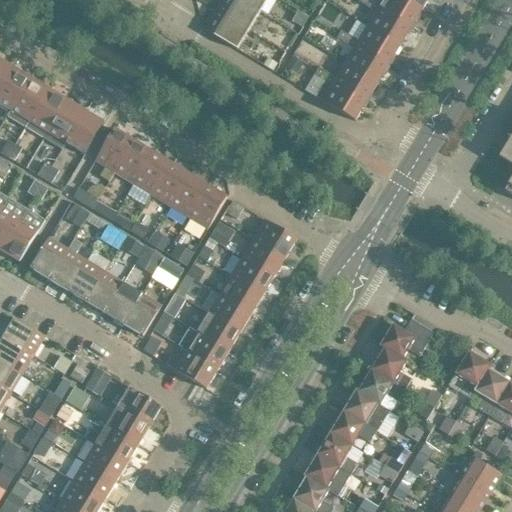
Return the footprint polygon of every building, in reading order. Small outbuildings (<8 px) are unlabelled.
[(261,12),(241,0),(223,0),(217,10),(250,30),(261,12)] [(268,0),(241,0),(261,12),(268,0)] [(368,26),(401,46),(412,28),(379,8),(381,4),(375,0),(372,0),(368,7),(377,12),(368,26)] [(379,8),(412,28),(423,9),(408,0),(383,0),(381,4),(379,8)] [(408,0),(423,9),(428,0),(408,0)] [(205,30),(238,50),(250,30),(217,10),(205,30)] [(310,16),(299,10),(293,21),(303,27),(310,16)] [(357,45),(390,65),(401,46),(368,26),(359,41),(357,45)] [(342,30),(337,38),(346,43),(351,35),(342,30)] [(346,63),(378,83),(390,65),(357,45),(359,41),(351,35),(346,43),(354,49),(346,63)] [(294,56),(287,67),(297,73),(304,63),(294,56)] [(268,57),(264,64),(275,70),(279,63),(268,57)] [(0,87),(11,70),(0,63),(0,87)] [(334,82),(367,101),(378,83),(346,63),(337,78),(334,82)] [(320,67),(315,75),(323,80),(328,73),(320,67)] [(0,102),(12,110),(29,81),(11,70),(0,87),(0,102)] [(314,96),(356,121),(367,101),(334,82),(337,78),(328,73),(323,80),(314,96)] [(12,110),(8,116),(26,127),(48,92),(29,81),(12,110)] [(45,138),(66,103),(48,92),(26,127),(45,138)] [(63,150),(67,143),(85,115),(66,103),(45,138),(63,150)] [(93,143),(103,126),(85,115),(67,143),(86,155),(93,143)] [(115,129),(96,161),(106,167),(101,176),(110,181),(116,173),(135,141),(115,129)] [(9,141),(1,153),(8,157),(16,145),(9,141)] [(116,173),(134,184),(153,152),(135,141),(116,173)] [(15,161),(23,149),(16,145),(8,157),(15,161)] [(149,201),(152,195),(172,163),(153,152),(134,184),(130,190),(149,201)] [(5,162),(0,170),(0,175),(4,179),(12,166),(5,162)] [(46,163),(38,175),(45,179),(53,167),(46,163)] [(171,206),(190,175),(172,163),(152,195),(171,206)] [(52,184),(60,171),(53,167),(45,179),(52,184)] [(189,218),(209,186),(190,175),(171,206),(189,218)] [(35,180),(28,193),(35,197),(42,184),(35,180)] [(41,201),(49,189),(42,184),(35,197),(41,201)] [(75,198),(86,205),(87,205),(94,209),(98,202),(102,196),(83,184),(75,198)] [(209,230),(228,197),(209,186),(189,218),(209,230)] [(0,212),(9,198),(0,192),(0,212)] [(27,209),(9,198),(0,212),(0,249),(2,251),(27,209)] [(238,219),(245,208),(234,201),(227,212),(238,219)] [(107,217),(111,210),(98,202),(94,209),(107,217)] [(81,225),(89,213),(76,205),(68,217),(81,225)] [(46,220),(27,209),(2,251),(21,262),(33,242),(46,220)] [(119,212),(113,221),(131,231),(136,223),(119,212)] [(87,221),(104,232),(109,224),(91,214),(87,221)] [(298,239),(266,220),(254,240),(286,259),(298,239)] [(144,239),(149,231),(136,223),(131,231),(144,239)] [(219,223),(211,237),(224,245),(232,231),(219,223)] [(104,232),(100,238),(119,250),(122,246),(128,236),(109,224),(104,232)] [(170,240),(157,232),(150,243),(163,251),(170,240)] [(146,247),(128,236),(122,246),(140,257),(146,247)] [(69,250),(50,238),(31,269),(50,280),(69,250)] [(75,240),(69,250),(50,280),(69,292),(87,261),(77,255),(83,245),(75,240)] [(243,258),(275,277),(286,259),(254,240),(243,258)] [(207,243),(201,253),(210,259),(216,249),(207,243)] [(173,257),(187,266),(194,255),(179,246),(173,257)] [(139,263),(156,273),(165,258),(148,248),(139,263)] [(232,277),(264,296),(275,277),(243,258),(232,277)] [(185,270),(166,259),(160,268),(179,279),(185,270)] [(87,261),(69,292),(87,303),(106,272),(87,261)] [(193,267),(188,275),(197,281),(198,282),(203,273),(193,267)] [(106,272),(87,303),(106,314),(124,283),(106,272)] [(188,275),(182,285),(191,290),(197,281),(188,275)] [(220,295),(252,314),(264,296),(232,277),(220,295)] [(124,283),(106,314),(124,325),(143,294),(124,283)] [(144,337),(162,306),(143,294),(124,325),(144,337)] [(171,303),(165,312),(174,317),(175,318),(187,300),(185,299),(177,294),(171,303)] [(209,313),(241,333),(252,314),(220,295),(209,313)] [(198,332),(230,351),(241,333),(209,313),(198,332)] [(46,337),(15,318),(3,338),(34,356),(46,337)] [(403,360),(404,359),(410,349),(421,356),(434,333),(412,320),(405,331),(394,324),(381,347),(385,349),(403,360)] [(187,350),(219,370),(230,351),(198,332),(187,350)] [(151,336),(142,350),(153,356),(161,343),(151,336)] [(34,356),(3,338),(0,343),(0,360),(23,375),(34,356)] [(412,379),(401,372),(408,362),(404,359),(403,360),(385,349),(372,370),(405,390),(412,379)] [(175,369),(207,389),(219,370),(187,350),(175,369)] [(492,366),(470,352),(449,386),(471,398),(475,391),(478,388),(489,370),(490,370),(492,366)] [(72,362),(63,357),(55,369),(65,374),(72,362)] [(23,375),(0,360),(0,386),(12,393),(23,375)] [(90,371),(79,364),(71,377),(82,383),(90,371)] [(100,396),(111,377),(98,369),(87,388),(100,396)] [(379,404),(381,406),(387,395),(399,402),(405,390),(372,370),(359,391),(359,392),(379,404)] [(475,391),(486,398),(479,409),(490,416),(511,383),(490,370),(489,370),(478,388),(475,391)] [(64,379),(59,387),(67,392),(71,384),(64,379)] [(511,413),(511,383),(490,416),(501,423),(508,411),(511,413)] [(12,393),(0,386),(0,411),(0,412),(12,393)] [(81,410),(90,395),(76,387),(67,402),(81,410)] [(162,407),(130,388),(118,407),(150,427),(162,407)] [(373,414),(379,404),(359,392),(359,391),(357,390),(344,412),(377,432),(384,421),(373,414)] [(443,396),(434,390),(426,403),(435,408),(443,396)] [(47,399),(40,410),(51,417),(53,414),(58,406),(47,399)] [(458,399),(454,406),(462,411),(467,404),(458,399)] [(418,416),(427,421),(435,408),(426,403),(418,416)] [(74,410),(65,405),(56,420),(65,425),(74,410)] [(150,427),(118,407),(107,426),(139,445),(150,427)] [(38,410),(33,418),(46,426),(51,417),(38,410)] [(359,437),(371,443),(377,432),(344,412),(331,433),(353,447),(359,437)] [(448,416),(440,429),(449,435),(457,422),(448,416)] [(56,420),(49,430),(59,437),(66,426),(65,425),(56,420)] [(457,440),(465,427),(457,422),(449,435),(457,440)] [(419,441),(424,432),(411,425),(405,433),(419,441)] [(87,439),(96,444),(128,464),(139,445),(107,426),(102,434),(93,429),(87,439)] [(32,449),(40,436),(30,430),(22,443),(32,449)] [(358,464),(347,457),(353,447),(331,433),(318,455),(351,475),(358,464)] [(496,456),(504,443),(495,437),(487,451),(496,456)] [(44,438),(37,451),(45,456),(53,444),(44,438)] [(128,464),(96,444),(85,463),(117,482),(128,464)] [(434,451),(424,446),(420,452),(430,458),(434,451)] [(511,451),(503,446),(496,457),(506,463),(511,453),(511,451)] [(18,447),(7,465),(18,472),(21,467),(29,454),(18,447)] [(416,458),(426,464),(430,458),(420,452),(416,458)] [(330,491),(339,496),(351,475),(318,455),(305,477),(307,478),(307,477),(327,490),(330,491)] [(404,465),(391,457),(385,466),(398,474),(404,465)] [(502,475),(473,457),(461,477),(491,494),(502,475)] [(29,463),(22,474),(30,479),(37,468),(29,463)] [(117,482),(85,463),(74,481),(106,500),(117,482)] [(0,484),(7,489),(17,473),(4,465),(0,471),(0,484)] [(380,475),(393,483),(398,474),(385,466),(380,475)] [(332,511),(334,508),(323,501),(330,491),(327,490),(307,477),(307,478),(294,499),(315,511),(332,511)] [(450,495),(478,511),(479,511),(491,494),(461,477),(450,495)] [(98,511),(106,500),(74,481),(63,500),(83,511),(98,511)] [(17,483),(12,492),(21,498),(27,489),(17,483)] [(411,488),(402,483),(398,489),(407,495),(411,488)] [(394,495),(404,501),(407,495),(398,489),(394,495)] [(14,511),(21,501),(11,494),(0,511),(14,511)] [(439,511),(478,511),(450,495),(439,511)] [(315,511),(294,499),(286,511),(315,511)] [(83,511),(63,500),(55,511),(83,511)] [(375,511),(378,508),(365,500),(360,509),(364,511),(375,511)]
